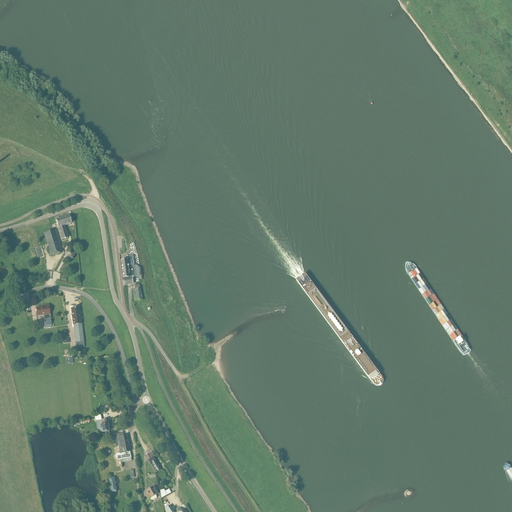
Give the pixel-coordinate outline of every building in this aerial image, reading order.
[(56,219),(58,227),(62,240),(68,238),(65,225),(72,223),(69,215),(56,219)] [(59,242),(55,230),(44,233),(47,244),(48,244),(49,249),(48,249),(50,256),(62,252),(60,246),(60,245),(59,244),(59,242)] [(127,259),(121,260),(123,273),(135,271),(136,276),(136,277),(142,276),(140,268),(137,264),(134,265),(133,255),(126,256),(127,259)] [(135,271),(123,273),(124,278),(124,285),(133,284),(133,277),(136,276),(135,271)] [(37,316),(45,315),(45,317),(43,317),(44,321),(50,320),(51,320),(49,305),(43,306),(43,307),(36,308),(37,316)] [(82,323),(81,323),(79,307),(71,308),(73,325),(75,343),(78,342),(84,342),(82,323)] [(101,420),(100,415),(95,416),(96,421),(100,420),(101,425),(101,428),(100,428),(99,429),(99,432),(101,432),(110,431),(108,424),(109,424),(108,419),(104,419),(101,420)] [(117,454),(115,455),(116,459),(118,460),(131,458),(130,451),(127,436),(117,438),(119,446),(120,453),(117,454)] [(149,453),(146,456),(151,464),(152,463),(157,472),(161,470),(154,457),(152,458),(149,453)] [(148,500),(150,499),(151,500),(152,501),(157,498),(157,497),(156,495),(158,494),(154,486),(146,490),(147,492),(145,493),(148,500)]
